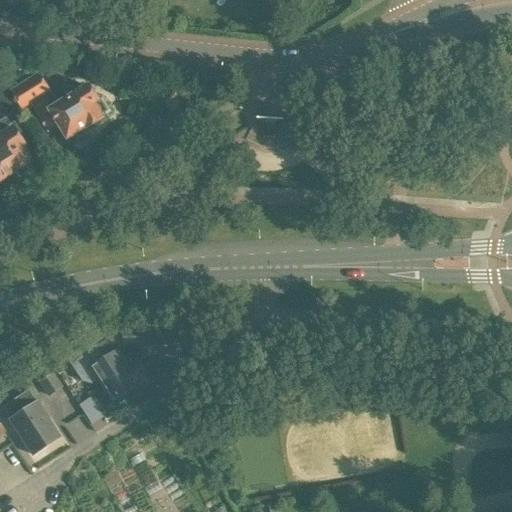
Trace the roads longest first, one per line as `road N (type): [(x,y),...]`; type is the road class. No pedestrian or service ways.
road 1 (secondary): [(420,22),(351,48),(292,57),(0,26)]
road 2 (residential): [(25,511),(35,486),(73,455),(254,338),(261,266)]
road 3 (tertiary): [(0,305),(127,277),(261,266)]
road 4 (tertiary): [(511,243),(301,266)]
road 5 (tertiary): [(301,266),(511,279)]
